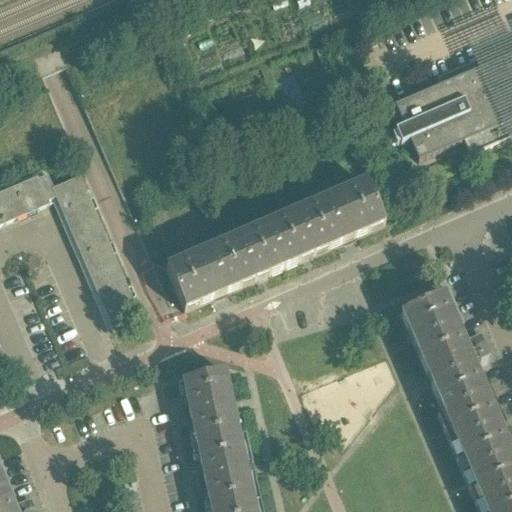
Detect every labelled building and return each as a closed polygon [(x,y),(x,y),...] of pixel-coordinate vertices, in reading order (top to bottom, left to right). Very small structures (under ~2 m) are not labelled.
[(395,135),(401,148),(409,145),(418,166),(461,148),(459,143),(463,142),(470,159),(511,141),(511,65),(510,64),(502,67),(503,69),(492,74),(486,61),(437,82),(443,95),(439,97),(437,92),(395,111),(404,131),(395,135)] [(0,374),(4,373),(0,364),(0,229),(56,205),(109,327),(136,315),(78,183),(78,182),(52,193),(46,180),(38,184),(37,181),(0,197),(0,374)] [(367,186),(321,206),(165,273),(184,316),(217,302),(219,308),(229,304),(226,297),(345,246),(347,253),(358,248),(355,242),(385,229),(367,186)] [(439,287),(425,292),(430,306),(444,300),(439,287)] [(511,511),(511,460),(474,371),(485,366),(487,366),(488,365),(488,364),(489,363),(489,362),(489,361),(489,360),(489,358),(488,358),(488,357),(487,356),(486,355),(484,354),(482,354),(480,354),(476,345),(465,350),(444,300),(430,306),(401,318),(427,378),(427,379),(483,511),(511,511)] [(181,386),(209,511),(254,511),(224,376),(181,386)] [(0,511),(25,511),(24,511),(12,511),(0,483),(0,511)]
